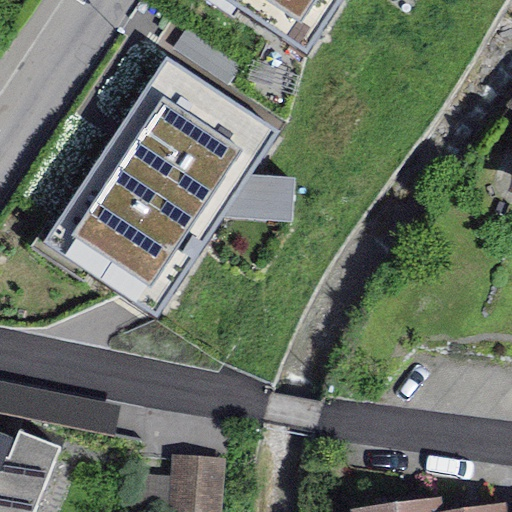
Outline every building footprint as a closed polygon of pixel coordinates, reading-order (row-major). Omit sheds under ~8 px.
[(419,0),(396,34),(459,77),(510,0),(419,0)] [(321,124),(224,55),(184,111),(201,124),(186,145),(265,202),(321,124)] [(418,157),(408,150),(432,119),(384,83),(361,113),(357,110),(295,191),(356,237),(418,157)] [(511,99),(502,112),(511,115),(511,187),(506,204),(511,205),(511,99)] [(14,440),(3,468),(0,466),(0,449),(2,443),(0,442),(0,511),(32,511),(55,456),(14,440)] [(132,511),(219,511),(223,463),(172,459),(171,477),(135,475),(132,511)] [(438,511),(437,503),(382,511),(438,511)]
